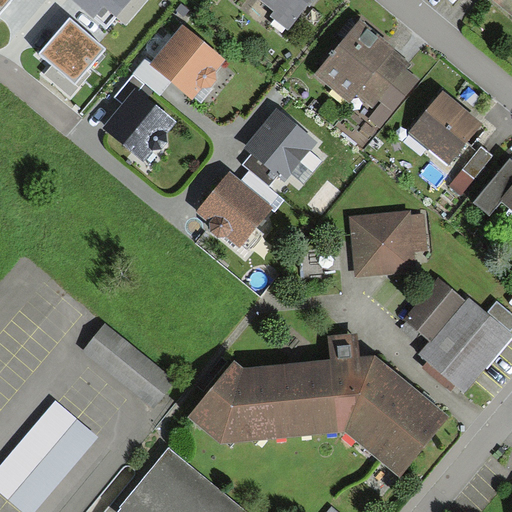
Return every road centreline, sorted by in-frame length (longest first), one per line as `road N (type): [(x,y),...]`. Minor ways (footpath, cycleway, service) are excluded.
road 1 (residential): [(401,0),(511,91)]
road 2 (residential): [(423,511),(511,405)]
